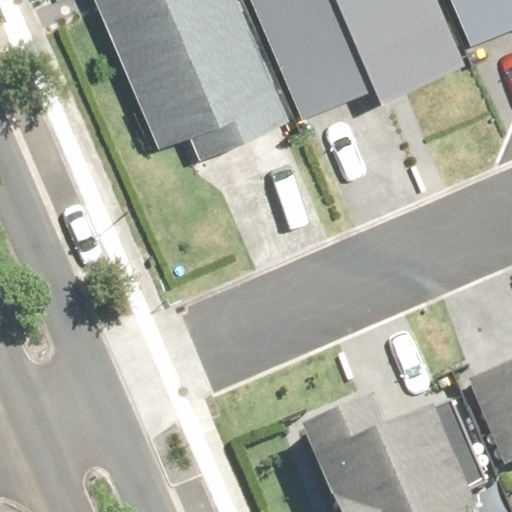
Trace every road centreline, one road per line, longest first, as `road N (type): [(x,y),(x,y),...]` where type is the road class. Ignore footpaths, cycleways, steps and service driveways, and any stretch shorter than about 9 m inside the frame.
road 1 (residential): [(511,221),(101,397)]
road 2 (tertiary): [(0,157),(101,397)]
road 3 (tertiary): [(101,397),(150,511)]
